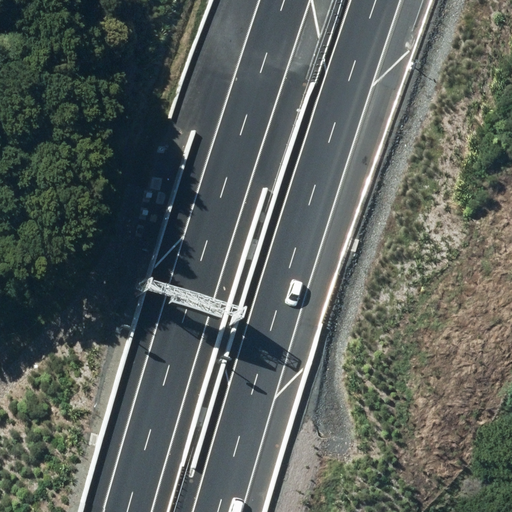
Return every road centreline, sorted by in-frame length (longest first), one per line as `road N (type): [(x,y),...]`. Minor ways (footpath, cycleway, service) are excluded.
road 1 (motorway): [(133,511),(210,245),(293,0)]
road 2 (motorway): [(381,0),(295,256),(222,511)]
